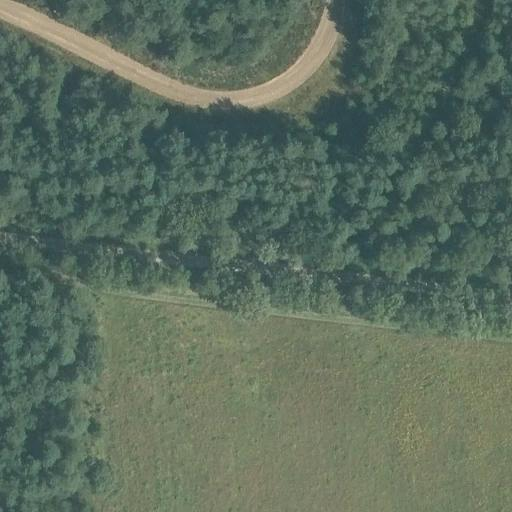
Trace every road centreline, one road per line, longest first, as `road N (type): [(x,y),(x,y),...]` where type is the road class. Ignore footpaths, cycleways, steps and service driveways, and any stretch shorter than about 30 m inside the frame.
road 1 (track): [(511,331),(0,269)]
road 2 (unclassified): [(0,234),(511,294)]
road 3 (track): [(0,7),(177,91),(253,100),(309,71),(340,0)]
